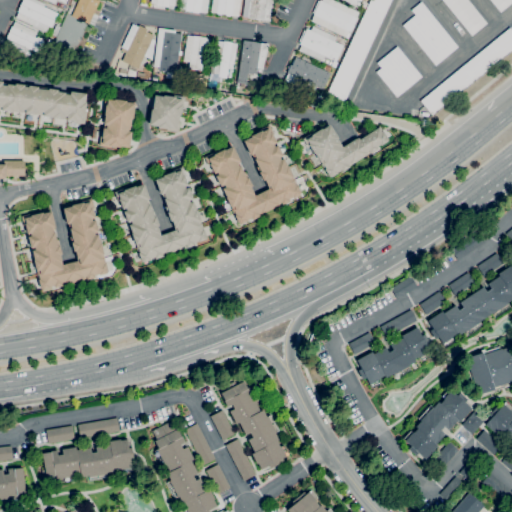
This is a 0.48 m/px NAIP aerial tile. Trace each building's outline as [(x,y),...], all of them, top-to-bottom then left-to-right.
[(46,32),(16,18),(18,12),(17,12),(22,0),(37,0),(45,4),(43,7),(57,13),(51,27),(49,26),(46,32)] [(88,24),(71,16),(78,0),(98,0),(100,1),(88,24)] [(199,13),(185,11),(185,10),(179,9),(180,0),(208,0),(207,12),(199,11),(199,13)] [(240,0),(238,16),(230,15),(230,16),(225,16),(226,14),(221,14),(221,15),(217,14),(217,13),(211,12),(212,0),(240,0)] [(272,0),(270,21),(263,20),(263,21),(248,18),(248,17),(242,17),(244,0),(272,0)] [(348,38),(346,37),(311,21),(314,15),(313,14),(314,13),(312,13),(318,0),(320,1),(320,0),(322,1),(322,0),(332,0),(359,12),(357,17),(357,18),(351,32),(349,31),(348,32),(351,33),(348,38)] [(391,0),(343,103),(326,95),(370,0),(391,0)] [(359,8),(342,0),(360,0),(360,2),(359,1),(358,2),(361,3),(359,8)] [(472,35),(442,0),(467,0),(487,23),(472,35)] [(511,0),(511,2),(500,12),(490,0),(511,0)] [(435,65),(403,25),(415,15),(411,10),(421,2),(458,47),(435,65)] [(85,22),(63,15),(54,43),(75,50),(85,22)] [(25,54),(4,44),(7,38),(6,38),(11,26),(12,26),(14,21),(36,31),(34,37),(37,38),(38,36),(43,38),(42,40),(43,41),(38,53),(28,48),(25,54)] [(138,69),(122,61),(126,53),(121,51),(122,48),(121,47),(132,24),(138,27),(139,25),(147,29),(146,32),(154,35),(152,39),(155,40),(151,59),(144,56),(138,69)] [(56,36),(52,35),(56,25),(60,27),(56,36)] [(322,61),(299,50),(301,45),(299,44),(300,42),(299,41),(304,30),(305,31),(306,28),(311,30),(313,26),(336,37),(334,41),(343,45),(336,61),(325,56),(322,61)] [(511,50),(433,116),(420,101),(510,27),(511,29),(511,50)] [(174,79),(167,79),(168,72),(158,71),(159,67),(157,67),(157,72),(153,72),(158,28),(175,30),(175,33),(181,34),(179,51),(181,51),(181,55),(178,55),(176,73),(175,73),(174,79)] [(201,70),(188,69),(189,62),(183,61),(187,35),(193,36),(193,35),(206,37),(206,38),(212,39),(208,64),(202,64),(201,70)] [(226,78),(218,77),(218,74),(213,74),(214,66),(212,66),(216,40),(223,42),(223,41),(232,42),(232,43),(237,44),(233,69),(228,69),(228,71),(229,71),(228,74),(227,74),(226,78)] [(245,84),(237,82),(243,40),(269,44),(262,69),(257,68),(256,74),(247,73),(245,84)] [(47,56),(43,54),(47,44),(52,46),(47,56)] [(396,97),(376,72),(381,68),(377,63),(397,46),(421,77),(396,97)] [(307,92),(284,80),(288,73),(287,73),(295,57),(331,73),(322,90),(311,84),(307,92)] [(84,124),(74,122),(74,121),(66,120),(66,116),(63,116),(63,119),(52,118),(52,117),(43,116),(43,112),(35,111),(35,114),(24,113),(25,110),(22,109),(21,113),(12,111),(12,112),(2,110),(2,107),(0,107),(0,80),(3,81),(2,85),(7,86),(7,84),(15,85),(15,84),(24,85),(24,86),(28,87),(29,85),(38,87),(38,88),(48,90),(48,88),(58,90),(58,91),(65,93),(65,94),(69,95),(70,91),(86,94),(85,102),(86,103),(85,112),(86,112),(84,124)] [(178,132),(165,131),(166,129),(157,127),(157,126),(148,125),(151,109),(152,109),(154,95),(163,96),(163,95),(172,97),(173,95),(184,97),(183,107),(180,107),(179,115),(178,114),(177,122),(179,122),(178,132)] [(129,147),(120,146),(119,147),(111,146),(111,147),(98,146),(100,136),(101,136),(102,127),(106,128),(106,125),(103,124),(104,115),(103,115),(104,108),(103,107),(105,96),(117,98),(117,99),(126,100),(125,102),(135,103),(133,119),(131,118),(130,125),(129,131),(131,132),(129,147)] [(331,177),(330,176),(329,177),(324,169),(325,168),(320,161),(319,161),(314,153),(313,153),(309,147),(308,148),(302,138),(311,133),(311,134),(321,128),(321,129),(329,124),(338,138),(337,139),(339,143),(342,147),(355,138),(356,139),(358,137),(359,139),(379,126),(383,132),(388,139),(387,140),(388,141),(380,145),(380,144),(376,147),(377,149),(370,154),(368,151),(366,152),(367,153),(350,164),(350,163),(347,164),(349,167),(342,172),(341,169),(337,172),(338,173),(331,177)] [(240,225),(239,224),(238,224),(234,216),(235,215),(231,206),(230,207),(225,197),(226,196),(222,188),(224,187),(223,184),(220,186),(215,176),(218,174),(217,172),(214,173),(210,166),(209,167),(204,157),(215,152),(215,153),(224,149),(225,150),(232,146),(240,161),(239,161),(241,166),(240,166),(244,173),(245,172),(248,179),(252,186),(250,187),(253,192),(255,195),(270,188),(269,186),(267,187),(264,180),(263,181),(258,172),(260,171),(254,159),(255,158),(253,154),(250,155),(243,141),(251,137),(251,136),(259,131),(259,130),(270,125),(274,134),(273,135),(278,145),(284,158),(283,158),(292,176),(293,180),(294,179),(297,185),(296,185),(301,193),(299,194),(300,195),(293,198),(292,197),(288,199),(289,202),(281,205),(280,203),(277,204),(278,206),(259,215),(259,216),(252,220),(251,218),(246,220),(247,221),(240,225)] [(6,178),(0,178),(0,164),(3,164),(3,161),(24,161),(24,176),(6,176),(6,178)] [(143,262),(142,261),(141,262),(138,253),(139,252),(136,244),(135,245),(131,234),(128,225),(131,224),(130,221),(127,222),(123,211),(126,210),(125,208),(122,209),(119,201),(118,201),(114,192),(125,188),(126,189),(135,186),(135,187),(143,184),(149,199),(147,200),(149,204),(152,211),(153,210),(156,217),(155,217),(158,225),(157,226),(159,232),(160,235),(176,229),(175,228),(174,228),(171,221),(170,221),(167,212),(165,206),(166,206),(163,199),(165,198),(163,194),(160,195),(154,180),(163,176),(163,175),(171,172),(171,171),(182,167),(186,177),(184,177),(187,185),(188,188),(188,187),(192,198),(192,199),(193,201),(196,210),(200,221),(201,225),(202,229),(203,229),(206,238),(205,238),(205,239),(198,242),(198,241),(193,243),(194,245),(186,248),(185,245),(182,246),(183,248),(163,256),(155,259),(154,257),(150,259),(150,260),(143,262)] [(41,290),(41,288),(40,289),(37,279),(39,279),(37,271),(36,271),(33,260),(34,260),(32,251),(35,250),(34,246),(30,247),(28,236),(31,236),(30,233),(27,234),(25,226),(23,227),(21,216),(33,213),(33,214),(43,212),(43,213),(51,211),(55,227),(53,227),(55,232),(56,240),(58,239),(59,245),(62,255),(60,255),(62,262),(61,262),(62,264),(78,260),(78,258),(76,259),(75,251),(73,252),(71,242),(73,242),(70,228),(71,228),(70,223),(67,224),(63,208),(72,206),(71,205),(83,202),(83,204),(90,202),(91,207),(92,207),(95,217),(92,218),(92,221),(95,220),(98,231),(99,234),(98,234),(100,243),(101,243),(103,254),(103,257),(104,257),(105,263),(106,263),(108,272),(106,272),(107,274),(99,276),(99,275),(94,276),(95,278),(86,280),(86,277),(83,278),(83,279),(64,283),(64,282),(62,283),(62,286),(54,288),(53,286),(49,287),(49,288),(41,290)] [(458,260),(450,249),(479,229),(486,241),(458,260)] [(484,276),(477,266),(496,253),(503,263),(484,276)] [(446,345),(445,343),(442,344),(438,338),(435,340),(429,332),(433,329),(427,321),(442,311),(443,313),(455,305),(458,310),(462,307),(459,303),(483,287),(486,291),(490,288),(487,284),(499,276),(497,274),(511,264),(511,299),(507,302),(509,305),(494,315),(493,313),(492,312),(480,321),(482,324),(466,334),(465,332),(464,331),(458,336),(456,334),(451,337),(453,340),(446,345)] [(455,295),(448,285),(467,272),(474,282),(455,295)] [(397,299),(390,288),(410,276),(417,287),(397,299)] [(426,315),(419,304),(439,291),(445,301),(426,315)] [(386,338),(380,327),(410,310),(416,321),(386,338)] [(371,386),(369,384),(369,385),(365,378),(362,380),(357,370),(360,369),(356,360),(371,351),(373,354),(385,347),(388,352),(392,350),(389,345),(402,338),(401,336),(416,327),(421,336),(424,334),(429,343),(426,345),(431,354),(421,359),(419,356),(414,360),(415,362),(408,365),(409,366),(410,369),(394,377),(393,375),(392,375),(392,374),(385,378),(384,376),(379,378),(380,381),(371,386)] [(354,354),(348,344),(369,332),(375,343),(354,354)] [(511,380),(493,387),(493,388),(477,394),(475,388),(473,389),(469,378),(470,378),(469,373),(468,373),(465,365),(468,364),(465,357),(481,352),(481,350),(484,348),(485,350),(500,346),(500,348),(501,348),(502,349),(507,347),(511,359),(511,358),(511,380)] [(261,469),(258,464),(256,464),(251,454),(254,453),(247,440),(252,438),(250,433),(245,436),(239,423),(236,424),(229,412),(233,409),(231,405),(227,407),(220,393),(227,389),(225,386),(234,381),(236,384),(243,381),(247,388),(248,387),(249,388),(251,387),(259,402),(257,403),(257,404),(256,404),(259,411),(262,410),(266,417),(267,416),(270,415),(278,430),(275,432),(276,432),(275,433),(278,440),(276,441),(279,446),(281,446),(283,445),(288,455),(282,458),(284,461),(269,468),(268,466),(261,469)] [(425,460),(417,453),(415,456),(408,449),(410,446),(405,441),(403,439),(410,431),(412,432),(413,432),(417,428),(415,427),(420,421),(420,420),(418,418),(430,405),(433,407),(438,402),(440,403),(443,399),(443,398),(441,397),(446,392),(448,393),(451,390),(457,395),(459,392),(467,399),(464,402),(471,409),(459,422),(457,420),(448,430),(444,427),(440,430),(444,434),(435,445),(437,447),(425,460)] [(511,441),(510,444),(499,435),(498,436),(484,425),(491,418),(488,415),(494,407),(497,410),(504,402),(511,408),(511,410),(511,411),(511,412),(511,413),(511,441)] [(222,440),(210,416),(222,410),(234,434),(222,440)] [(471,434),(461,425),(474,411),(484,420),(471,434)] [(80,439),(78,424),(117,418),(119,432),(80,439)] [(183,511),(185,510),(180,499),(178,500),(177,497),(175,498),(167,482),(169,481),(165,474),(168,472),(164,464),(162,465),(155,451),(159,448),(154,441),(157,440),(152,431),(170,421),(175,430),(177,429),(181,437),(182,436),(185,442),(180,445),(182,449),(187,446),(194,459),(191,461),(197,474),(193,476),(195,480),(200,478),(206,491),(209,489),(214,500),(213,500),(216,506),(208,511),(209,511),(183,511)] [(203,465),(184,429),(197,423),(215,459),(203,465)] [(48,444),(45,430),(72,425),(74,439),(48,444)] [(493,455),(475,439),(484,429),(501,445),(493,455)] [(56,482),(55,479),(47,481),(42,453),(50,452),(50,451),(56,450),(57,455),(62,454),(61,449),(76,447),(76,450),(90,447),(91,453),(96,452),(95,447),(109,444),(109,441),(120,439),(120,440),(127,439),(128,448),(131,448),(133,458),(130,459),(132,470),(122,472),(122,469),(114,471),(106,473),(107,476),(90,479),(89,477),(88,477),(88,476),(80,477),(80,474),(72,475),(73,479),(56,482)] [(243,481),(225,445),(237,439),(255,474),(243,481)] [(442,468),(432,459),(448,442),(458,451),(442,468)] [(0,460),(0,446),(11,445),(12,459),(0,460)] [(511,471),(501,462),(508,453),(511,456),(511,471)] [(468,481),(464,478),(463,479),(461,478),(462,476),(461,475),(459,477),(458,476),(460,473),(459,473),(468,462),(478,470),(468,481)] [(218,494),(205,470),(218,464),(230,488),(218,494)] [(0,469),(3,469),(3,474),(8,474),(8,469),(13,468),(13,469),(23,467),(26,494),(17,495),(18,499),(9,500),(9,501),(1,502),(1,499),(0,499),(0,469)] [(511,498),(507,504),(482,482),(490,473),(511,492),(511,498)] [(448,502),(439,494),(455,477),(464,485),(448,502)] [(288,511),(287,510),(293,504),(291,501),(303,492),(305,494),(308,491),(309,491),(311,490),(318,498),(316,500),(315,501),(319,506),(321,505),(326,511),(329,509),(331,511),(288,511)] [(451,511),(468,493),(483,507),(478,511),(451,511)]
